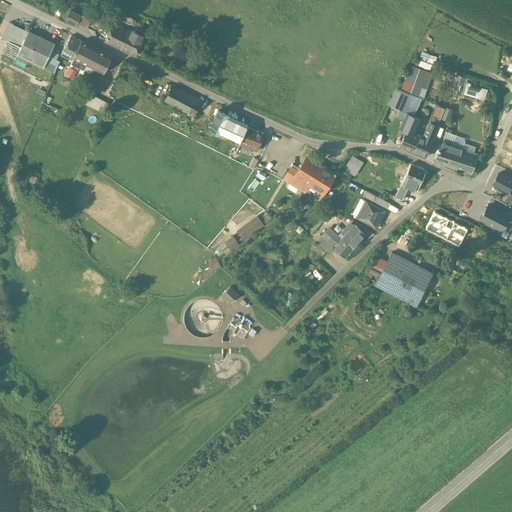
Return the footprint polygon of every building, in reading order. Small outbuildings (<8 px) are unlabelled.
[(80,13),(70,9),(65,20),(76,25),(80,13)] [(9,23),(4,32),(9,34),(13,25),(9,23)] [(144,37),(113,23),(105,40),(136,55),(144,37)] [(53,44),(28,32),(20,49),(36,57),(34,60),(43,64),(53,44)] [(72,36),(61,54),(62,55),(72,59),(73,56),(82,41),(72,36)] [(112,55),(82,41),(73,56),(105,70),(112,55)] [(422,52),(420,64),(432,66),(434,55),(422,52)] [(70,64),(65,72),(73,78),(78,70),(70,64)] [(426,69),(410,64),(400,90),(416,97),(426,69)] [(463,80),(448,76),(445,88),(460,92),(463,80)] [(487,87),(466,82),(463,92),(484,98),(487,87)] [(93,88),(87,85),(79,99),(98,109),(103,100),(91,93),(93,88)] [(200,99),(173,85),(166,99),(193,113),(200,99)] [(400,90),(397,89),(390,105),(400,109),(406,112),(413,115),(420,99),(416,97),(400,90)] [(442,115),(450,118),(453,107),(445,105),(442,115)] [(248,123),(229,114),(218,108),(210,127),(240,141),(247,126),(248,123)] [(406,112),(400,109),(394,116),(403,119),(406,112)] [(413,115),(406,112),(403,119),(400,126),(407,129),(414,132),(420,118),(413,115)] [(206,119),(200,115),(196,122),(203,125),(206,119)] [(264,132),(247,126),(240,141),(241,141),(237,148),(235,155),(243,159),(245,155),(248,156),(252,148),(257,149),(257,148),(264,132)] [(429,127),(424,137),(431,139),(436,130),(429,127)] [(414,132),(407,129),(401,143),(413,149),(419,134),(414,132)] [(465,135),(445,129),(442,139),(440,145),(437,150),(434,160),(471,172),(478,151),(474,150),(476,145),(465,141),(465,135)] [(424,137),(419,134),(413,149),(425,154),(432,140),(431,139),(424,137)] [(232,146),(229,152),(235,155),(237,148),(232,146)] [(358,170),(364,160),(353,153),(346,163),(358,170)] [(333,170),(308,155),(299,169),(295,175),(308,184),(319,191),(333,170)] [(258,158),(254,156),(249,165),(254,167),(258,158)] [(423,167),(410,162),(402,182),(408,185),(416,189),(426,168),(423,167)] [(291,163),(282,177),(291,182),(295,175),(299,169),(291,163)] [(511,175),(499,169),(493,182),(510,190),(506,199),(511,201),(511,175)] [(308,184),(295,175),(291,182),(304,191),(308,184)] [(24,184),(31,189),(36,181),(29,176),(24,184)] [(408,185),(402,182),(397,195),(402,198),(408,185)] [(376,194),(366,189),(363,194),(373,199),(376,194)] [(385,209),(367,199),(358,215),(376,225),(385,209)] [(506,230),(511,217),(511,206),(510,210),(489,201),(481,219),(506,230)] [(291,218),(298,215),(300,211),(297,206),(285,212),(291,218)] [(256,215),(237,229),(244,238),(263,224),(256,215)] [(348,232),(344,228),(339,234),(335,230),(335,229),(326,239),(345,256),(345,255),(365,233),(366,233),(355,223),(355,224),(348,232)] [(233,236),(219,245),(224,252),(238,243),(233,236)] [(398,254),(391,251),(375,283),(416,304),(432,271),(398,254)] [(226,268),(235,260),(232,256),(223,263),(226,268)] [(230,286),(223,292),(231,301),(238,295),(230,286)] [(244,337),(248,330),(239,324),(234,332),(244,337)]
